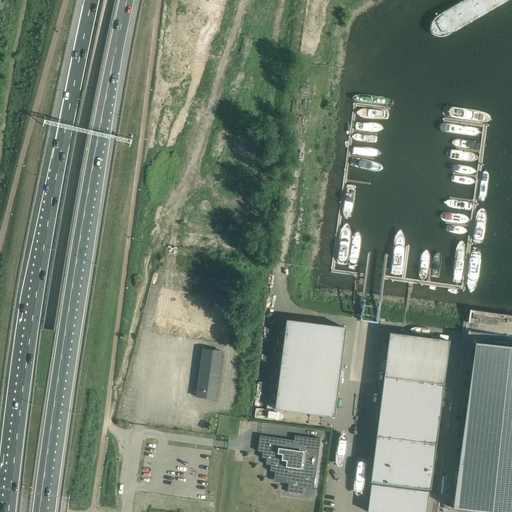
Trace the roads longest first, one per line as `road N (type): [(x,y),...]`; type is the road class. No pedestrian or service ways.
road 1 (motorway): [(40,511),(77,255),(126,0)]
road 2 (motorway): [(91,0),(30,327),(8,511)]
road 3 (unclassified): [(0,397),(25,377),(48,330),(109,0)]
road 4 (unknown): [(344,511),(356,368)]
